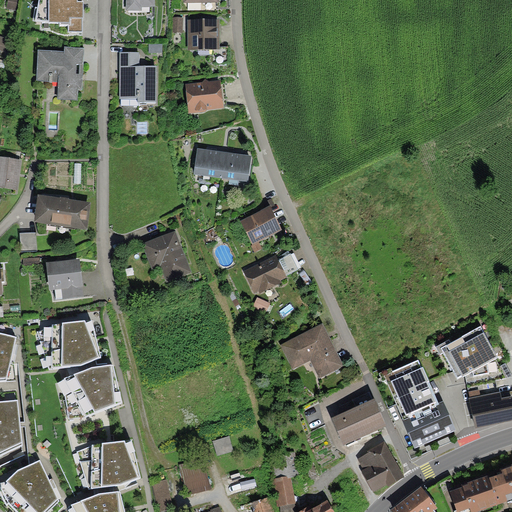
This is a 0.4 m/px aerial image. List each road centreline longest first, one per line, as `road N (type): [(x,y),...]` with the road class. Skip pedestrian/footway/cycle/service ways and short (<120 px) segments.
road 1 (residential): [(414,480),(275,179),(246,94),(235,0)]
road 2 (residential): [(103,0),(102,260),(112,298)]
road 3 (track): [(175,511),(112,298)]
